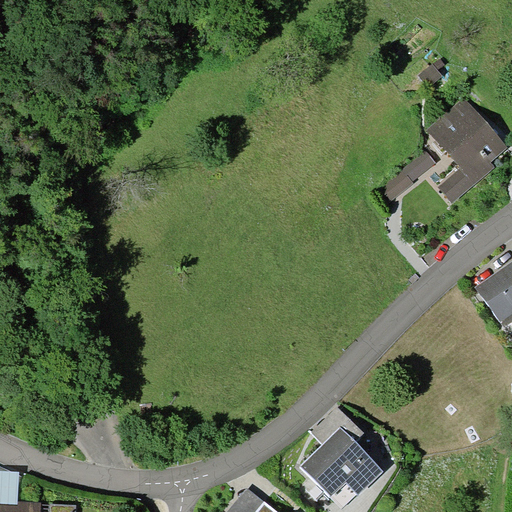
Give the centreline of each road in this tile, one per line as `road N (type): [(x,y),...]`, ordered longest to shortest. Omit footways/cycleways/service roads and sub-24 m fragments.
road 1 (residential): [(185,484),(288,437),(441,283),(511,227)]
road 2 (residential): [(0,442),(118,481),(185,484)]
road 3 (track): [(0,344),(55,418),(118,481)]
road 4 (track): [(83,160),(53,128),(0,25)]
